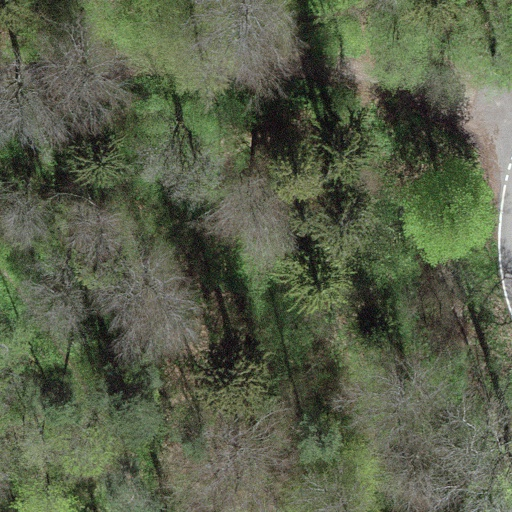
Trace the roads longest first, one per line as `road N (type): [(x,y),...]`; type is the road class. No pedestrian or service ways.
road 1 (track): [(511,117),(421,76),(358,63),(196,61)]
road 2 (track): [(196,61),(0,78)]
